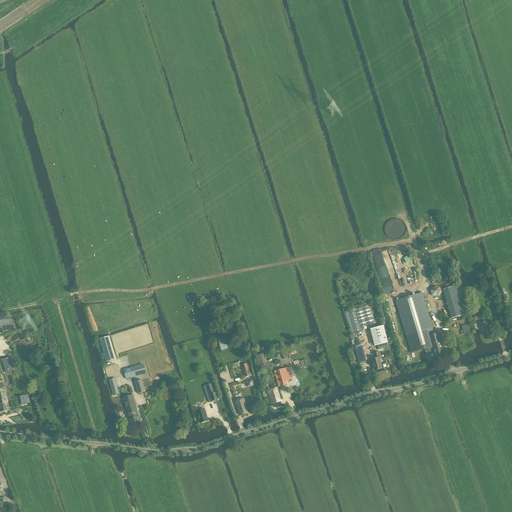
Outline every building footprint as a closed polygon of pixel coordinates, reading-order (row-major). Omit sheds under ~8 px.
[(438,298),(442,293),(440,287),(434,286),(430,291),(432,296),(438,298)] [(422,293),(395,301),(406,336),(411,354),(418,352),(425,350),(423,345),(427,343),(424,334),(433,331),(432,328),(422,293)] [(374,322),(369,306),(356,310),(355,308),(345,311),(352,335),(361,332),(360,327),(373,323),(374,322)] [(473,315),(475,321),(478,320),(483,335),(490,333),(488,326),(489,325),(487,321),(482,323),(479,313),(473,315)] [(464,334),(470,332),(468,324),(462,326),(464,334)] [(381,327),(372,329),(375,338),(373,339),(374,345),(377,345),(378,348),(387,346),(386,342),(387,342),(385,336),(383,336),(381,327)] [(428,346),(427,347),(428,349),(430,354),(434,353),(436,360),(445,358),(442,348),(443,348),(438,333),(428,336),(430,346),(428,346)] [(109,336),(100,339),(107,362),(116,360),(109,336)] [(374,371),(382,369),(380,360),(381,360),(379,352),(373,353),(375,359),(372,360),(374,371)] [(13,370),(10,358),(1,360),(5,373),(13,370)] [(133,366),(136,377),(146,374),(143,364),(133,366)] [(136,377),(133,366),(123,369),(126,380),(136,377)] [(289,368),(276,371),(280,386),(287,384),(286,381),(292,379),(289,368)] [(119,394),(115,378),(109,380),(113,396),(119,394)] [(142,380),(135,382),(138,394),(145,392),(142,380)] [(0,383),(0,401),(7,401),(7,402),(12,400),(11,394),(6,395),(5,388),(3,388),(2,383),(0,383)] [(204,387),(209,402),(212,401),(218,399),(216,392),(214,393),(211,384),(204,387)] [(281,401),(276,387),(270,389),(269,388),(266,388),(270,398),(271,404),(281,401)] [(29,403),(28,395),(16,397),(18,405),(29,403)] [(132,414),(137,412),(138,412),(133,396),(123,399),(127,411),(131,410),(132,414)] [(244,399),(235,402),(240,416),(248,413),(244,399)] [(7,401),(0,401),(0,412),(9,411),(7,402),(7,401)] [(199,419),(201,423),(208,421),(204,409),(197,412),(198,416),(197,416),(198,420),(199,419)] [(138,412),(137,412),(132,414),(131,410),(127,411),(129,420),(128,420),(130,427),(142,424),(139,416),(139,417),(138,412)]
